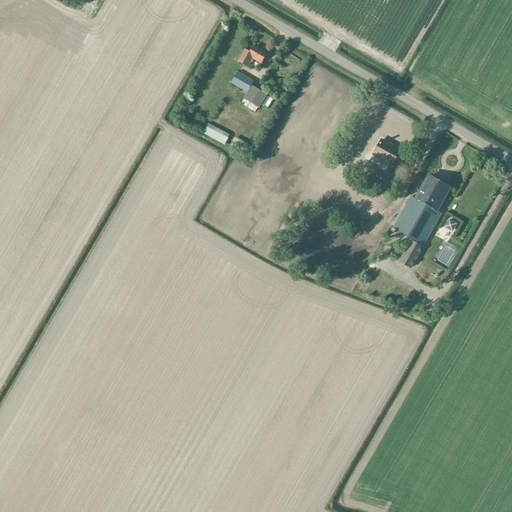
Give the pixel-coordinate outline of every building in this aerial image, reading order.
[(266,57),(268,54),(253,45),(250,52),(245,50),(238,62),(248,68),(253,59),(261,64),(263,61),(265,61),(267,58),(266,57)] [(236,71),(230,83),(241,89),(247,93),(241,104),(254,112),(257,107),(258,108),(259,108),(261,105),(267,96),(267,95),(252,86),(254,81),(236,71)] [(267,96),(261,105),(267,109),(273,100),(267,96)] [(250,145),(208,124),(203,134),(224,146),(225,144),(245,154),(250,145)] [(401,164),(394,160),(400,151),(382,140),(373,156),(390,166),(387,172),(394,176),(401,164)] [(411,196),(393,228),(424,246),(442,214),(438,212),(437,211),(450,188),(429,177),(416,199),(415,198),(411,196)] [(345,197),(361,206),(366,198),(356,192),(357,191),(351,187),(345,197)] [(370,221),(342,205),(336,216),(363,232),(370,221)] [(449,219),(444,227),(452,232),(457,224),(449,219)] [(411,241),(399,262),(411,269),(423,248),(422,248),(412,242),(411,241)]
